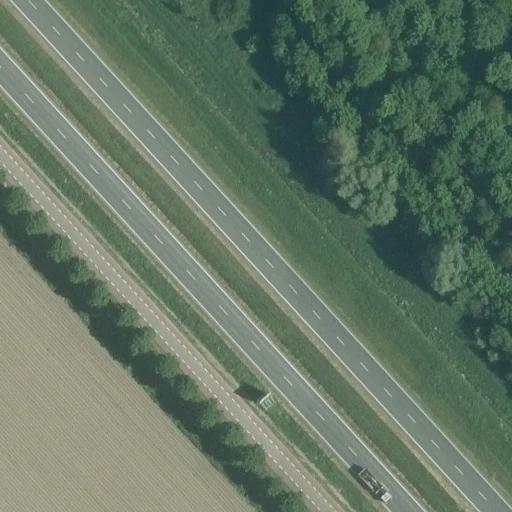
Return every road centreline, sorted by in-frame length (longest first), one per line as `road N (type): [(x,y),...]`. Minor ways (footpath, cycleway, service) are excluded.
road 1 (trunk): [(496,511),(25,0)]
road 2 (trunk): [(0,66),(407,511)]
road 3 (unclassified): [(0,161),(321,511)]
